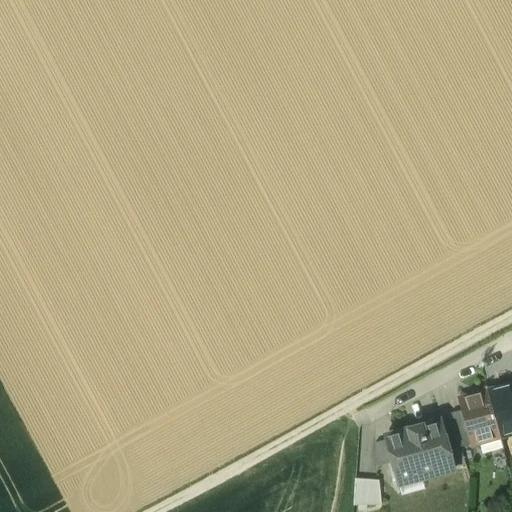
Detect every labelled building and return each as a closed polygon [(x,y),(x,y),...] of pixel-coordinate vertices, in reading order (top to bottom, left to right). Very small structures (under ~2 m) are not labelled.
[(499,437),(487,391),(481,393),(481,394),(460,400),(463,411),(473,445),(499,437)] [(463,411),(451,414),(457,437),(460,448),(473,445),(463,411)] [(440,421),(446,440),(457,437),(451,414),(438,418),(439,422),(440,421)] [(392,464),(398,483),(410,479),(416,482),(437,477),(440,471),(453,467),(446,440),(440,421),(439,422),(385,437),(386,441),(392,464)] [(392,464),(386,441),(375,444),(374,468),(392,464)] [(355,480),(353,506),(382,506),(379,481),(355,480)]
